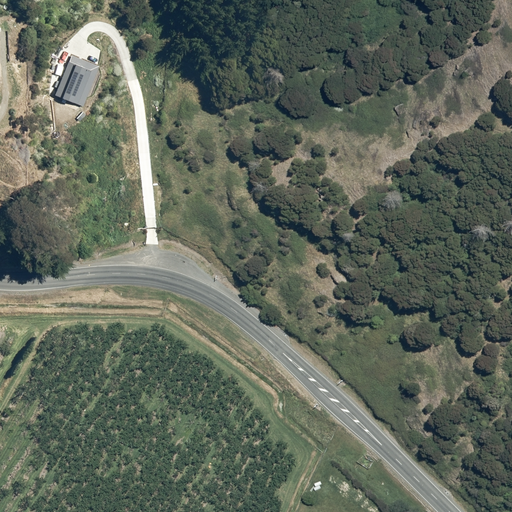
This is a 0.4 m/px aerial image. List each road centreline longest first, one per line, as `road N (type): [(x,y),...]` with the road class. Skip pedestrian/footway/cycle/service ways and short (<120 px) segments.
road 1 (unclassified): [(0,279),(114,272),(187,284),(231,308),(329,395)]
road 2 (residential): [(329,395),(449,511)]
